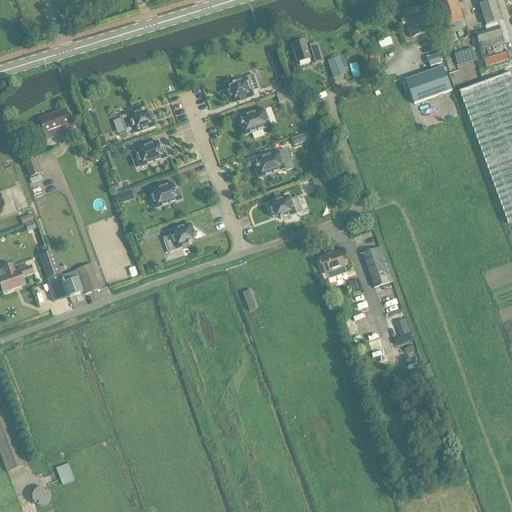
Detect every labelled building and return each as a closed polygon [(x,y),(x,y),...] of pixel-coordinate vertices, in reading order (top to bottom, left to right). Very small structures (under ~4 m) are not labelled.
[(435,0),(451,43),(457,40),(455,33),(457,32),(465,29),(462,21),(463,21),(455,0),(435,0)] [(475,33),(483,60),(486,68),(509,61),(511,61),(509,53),(507,54),(497,23),(501,22),(495,0),(479,5),(486,26),(485,27),(486,30),(475,33)] [(419,9),(403,15),(411,39),(428,33),(419,9)] [(385,40),(378,42),(381,50),(393,46),(390,38),(385,40)] [(306,42),(292,47),(297,65),(298,65),(310,61),(312,67),(323,63),(318,49),(317,45),(311,48),(310,46),(308,47),(306,42)] [(455,55),(458,64),(475,59),(473,50),(455,55)] [(277,51),(269,54),(271,59),(278,79),(286,76),(279,56),(277,51)] [(430,68),(441,64),(438,54),(427,58),(430,68)] [(339,57),(327,62),(329,68),(342,63),(339,57)] [(405,81),(414,105),(451,91),(443,67),(405,81)] [(511,76),(511,73),(460,92),(508,225),(511,223),(511,76)] [(253,97),(252,93),(260,91),(254,76),(241,80),(242,81),(232,85),(233,87),(233,86),(234,89),(228,91),(233,105),(253,97)] [(293,91),(277,97),(279,104),(296,98),(293,91)] [(66,110),(39,120),(45,135),(71,125),(66,110)] [(243,125),(241,125),(241,126),(240,126),(244,137),(270,127),(264,110),(241,119),(243,125)] [(156,127),(151,114),(145,116),(144,113),(144,111),(134,115),(134,113),(121,118),(126,133),(134,131),(135,134),(156,127)] [(95,114),(88,116),(95,136),(102,134),(95,114)] [(308,134),(291,140),(294,147),(311,141),(308,134)] [(107,147),(104,137),(96,140),(100,150),(107,147)] [(163,148),(163,149),(163,148),(160,149),(158,143),(135,151),(141,168),(167,159),(163,148)] [(109,151),(101,154),(108,172),(115,169),(109,151)] [(256,169),(259,179),(284,170),(285,173),(294,170),(287,151),(279,153),(256,161),(258,167),(256,168),(256,169)] [(41,174),(36,161),(25,165),(30,178),(41,174)] [(319,163),(311,165),(315,176),(322,173),(319,163)] [(323,176),(312,180),(316,190),(326,187),(323,176)] [(178,190),(177,190),(175,190),(173,184),(150,193),(156,210),(182,200),(178,190)] [(132,191),(115,198),(117,205),(135,199),(132,191)] [(273,218),(279,216),(280,219),(280,220),(290,217),(291,218),(303,214),(298,198),(291,201),(289,197),(268,205),(273,218)] [(32,214),(20,219),(23,225),(27,223),(35,220),(32,214)] [(190,243),(189,241),(195,238),(191,225),(170,233),(171,236),(164,239),(169,254),(182,250),(182,248),(191,245),(191,243),(190,243)] [(374,289),(388,284),(388,283),(392,282),(381,249),(376,250),(362,255),(374,289)] [(325,273),(328,281),(347,274),(344,267),(343,262),(340,252),(320,259),(325,274),(325,273)] [(53,253),(40,257),(47,278),(49,284),(47,285),(54,303),(56,302),(69,298),(64,283),(63,279),(63,280),(61,274),(53,253)] [(78,276),(85,295),(100,290),(93,270),(92,265),(76,271),(78,276)] [(34,274),(31,267),(15,273),(12,266),(3,269),(6,276),(0,278),(0,283),(3,293),(5,293),(8,294),(12,292),(13,290),(25,286),(22,278),(34,274)] [(77,279),(64,283),(69,298),(82,293),(77,279)] [(355,280),(349,283),(352,292),(358,290),(355,280)] [(249,292),(243,294),(249,312),(255,310),(249,292)] [(410,333),(406,320),(399,323),(396,324),(400,337),(403,336),(410,333)] [(0,399),(0,453),(7,473),(26,466),(1,399),(0,399)] [(63,486),(75,481),(68,464),(56,469),(63,486)]
